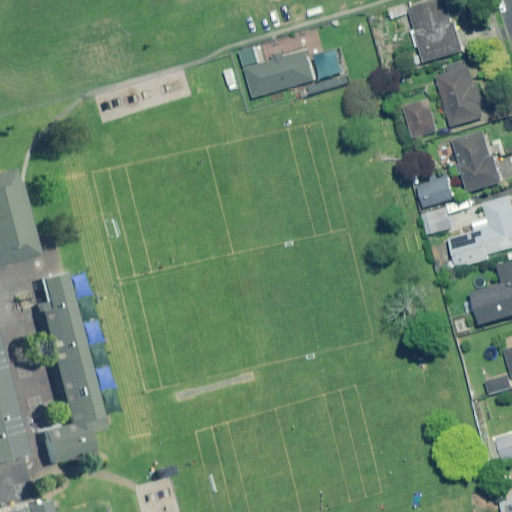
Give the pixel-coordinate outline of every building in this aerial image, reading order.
[(460,42),(446,0),(436,0),(409,9),(415,29),(413,30),(424,64),(463,52),(460,42)] [(407,15),(404,5),(387,10),(391,20),(407,15)] [(309,50),(245,67),(255,104),(319,87),(309,50)] [(486,118),(474,71),(438,80),(450,127),(486,118)] [(433,116),(429,100),(403,106),(412,139),(438,132),(433,116)] [(493,157),(485,132),(451,143),(467,193),(501,183),(499,175),(495,163),(493,157)] [(455,199),(446,171),(415,180),(423,209),(455,199)] [(7,172),(0,173),(0,268),(31,260),(7,172)] [(511,205),(510,197),(483,205),(489,228),(448,240),(456,268),(487,259),(486,255),(511,247),(511,205)] [(448,218),(446,209),(425,214),(431,235),(451,229),(448,218)] [(511,262),(498,267),(502,284),(470,293),(479,325),(511,316),(511,262)] [(69,277),(37,285),(76,428),(107,420),(69,277)] [(511,380),(511,379),(511,378),(511,349),(504,351),(510,372),(483,379),(488,396),(511,389),(511,380)] [(0,465),(21,460),(0,381),(0,465)] [(75,431),(35,442),(43,471),(83,460),(75,431)] [(511,434),(498,438),(504,459),(511,456),(511,434)] [(501,511),(511,511),(511,499),(499,503),(501,511)]
